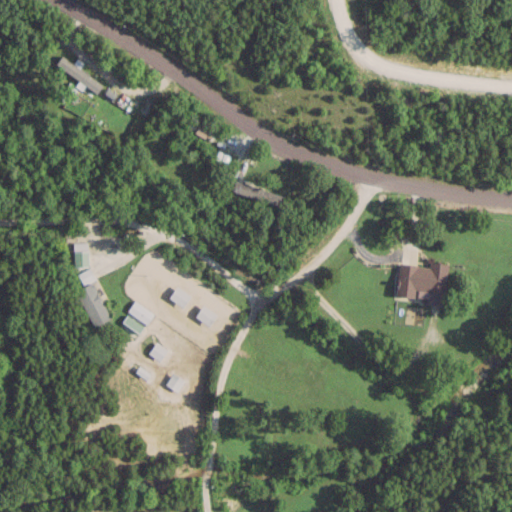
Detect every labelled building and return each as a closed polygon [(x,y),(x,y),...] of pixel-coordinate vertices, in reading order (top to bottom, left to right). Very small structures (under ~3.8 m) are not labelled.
[(57,65),(86,85),(91,77),(63,57),(57,65)] [(231,190),(277,205),(281,194),(234,178),(231,190)] [(87,265),(87,249),(72,249),(72,265),(87,265)] [(398,261),(395,297),(444,301),(447,261),(429,260),(429,263),(398,261)] [(92,278),(88,268),(77,272),(81,282),(92,278)] [(109,317),(91,281),(74,289),(91,325),(109,317)] [(152,313),(133,299),(126,310),(144,323),(152,313)] [(148,351),(158,359),(165,349),(155,341),(148,351)]
